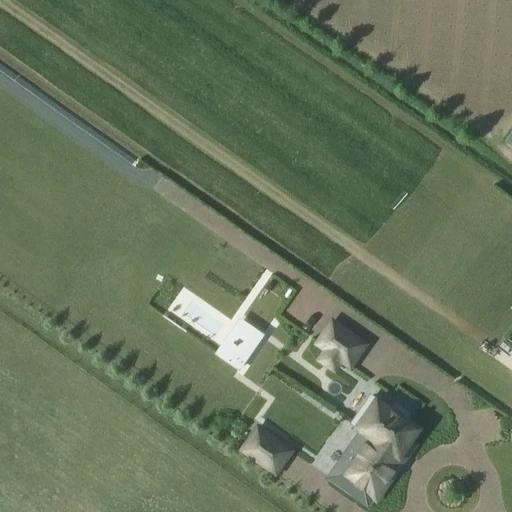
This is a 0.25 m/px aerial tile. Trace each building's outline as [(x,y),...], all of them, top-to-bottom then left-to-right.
[(251,352),(262,336),(241,321),(229,338),(229,337),(218,354),(240,369),(251,352)] [(318,344),(352,367),(367,345),(334,322),(318,344)] [(369,440),(402,463),(408,454),(404,452),(419,430),(406,421),(411,414),(396,404),(392,411),(372,397),(353,424),(371,437),(369,440)] [(244,451),(277,474),(292,452),(259,429),(244,451)] [(377,499),(402,463),(369,440),(360,453),(352,448),(330,479),(351,494),(357,485),(377,499)]
